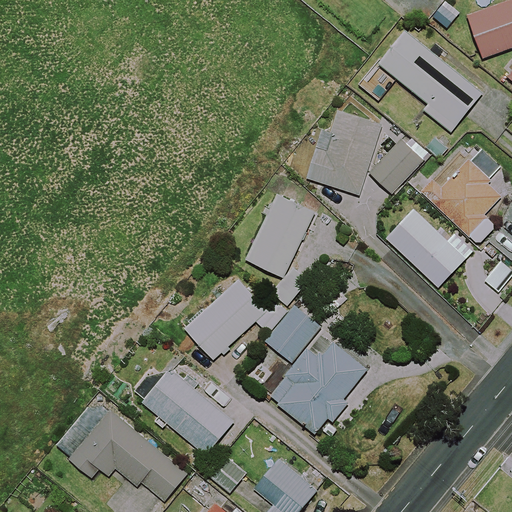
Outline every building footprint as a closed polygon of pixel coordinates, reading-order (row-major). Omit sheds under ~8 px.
[(511,47),(511,1),(468,17),(483,59),(511,47)] [(482,94),(407,32),(380,64),(428,105),(423,110),(450,132),(482,94)] [(380,126),(336,112),(328,136),(320,133),(306,179),(359,195),(380,126)] [(422,161),(399,140),(368,174),(391,195),(422,161)] [(419,191),(479,245),(494,228),(483,218),(502,197),(486,183),(501,167),(480,148),(465,164),(453,153),(419,191)] [(313,214),(276,197),(246,260),(284,278),(313,214)] [(448,241),(414,209),(386,239),(439,288),(474,251),(455,233),(448,241)] [(511,277),(511,269),(500,260),(483,281),(498,294),(511,277)] [(309,282),(293,269),(273,294),(288,306),(309,282)] [(267,312),(239,280),(186,328),(214,360),(267,312)] [(276,301),(259,323),(272,333),(289,312),(276,301)] [(321,325),(295,305),(267,342),(293,362),(321,325)] [(270,396),(316,433),(327,419),(331,422),(347,403),(342,400),(367,370),(335,344),(320,361),(307,350),(270,396)] [(182,379),(172,371),(145,404),(159,416),(155,422),(164,429),(169,424),(206,454),(235,418),(196,386),(199,383),(187,373),(182,379)] [(187,471),(109,411),(71,461),(93,477),(99,468),(108,475),(114,468),(136,485),(138,482),(164,501),(187,471)] [(244,475),(219,454),(203,474),(228,495),(244,475)] [(299,511),(317,491),(276,457),(253,485),(275,504),(268,511),(299,511)] [(226,511),(215,502),(205,511),(226,511)]
